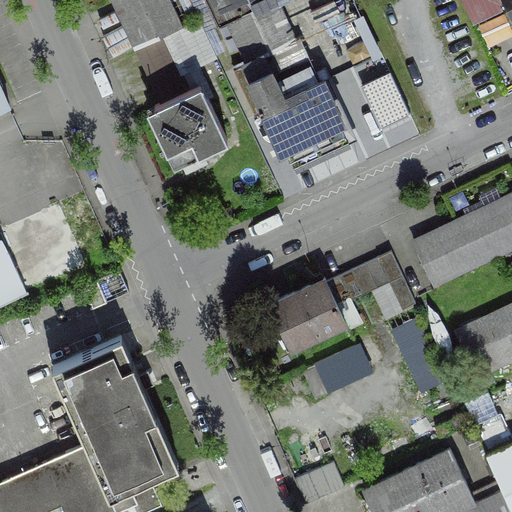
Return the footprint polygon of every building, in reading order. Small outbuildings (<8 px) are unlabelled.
[(171,0),(113,0),(137,49),(165,35),(184,27),(171,0)] [(220,0),(226,12),(250,0),(220,0)] [(278,0),(250,0),(226,12),(265,94),(267,93),(272,105),(318,84),(278,0)] [(463,0),(468,8),(484,0),(463,0)] [(163,103),(191,90),(165,35),(137,49),(163,103)] [(0,110),(11,106),(0,81),(0,110)] [(267,108),(285,146),(341,119),(322,81),(318,84),(272,105),(267,108)] [(163,103),(156,107),(183,161),(228,139),(202,85),(191,90),(163,103)] [(398,85),(369,98),(381,126),(411,113),(398,85)] [(511,194),(415,240),(436,285),(511,249),(511,194)] [(0,305),(29,292),(10,249),(0,253),(0,305)] [(393,251),(328,282),(339,306),(391,281),(404,309),(418,303),(393,251)] [(326,277),(272,303),(293,347),(347,321),(339,306),(328,282),(326,277)] [(98,280),(85,287),(95,308),(108,302),(98,280)] [(511,305),(457,331),(479,376),(511,359),(511,305)] [(423,390),(448,380),(420,314),(395,325),(423,390)] [(88,443),(119,511),(143,511),(163,503),(151,477),(181,464),(122,335),(54,366),(88,443)] [(307,362),(317,390),(377,370),(367,341),(307,362)] [(491,441),(511,432),(492,391),(471,401),(491,441)] [(511,441),(487,453),(500,478),(503,486),(511,504),(511,441)] [(0,511),(119,511),(88,443),(0,481),(0,511)] [(376,511),(451,511),(476,500),(473,493),(452,448),(366,489),(376,511)] [(337,458),(299,476),(311,502),(349,484),(337,458)] [(500,478),(473,493),(476,500),(503,486),(500,478)] [(511,511),(511,504),(503,486),(476,500),(451,511),(511,511)]
